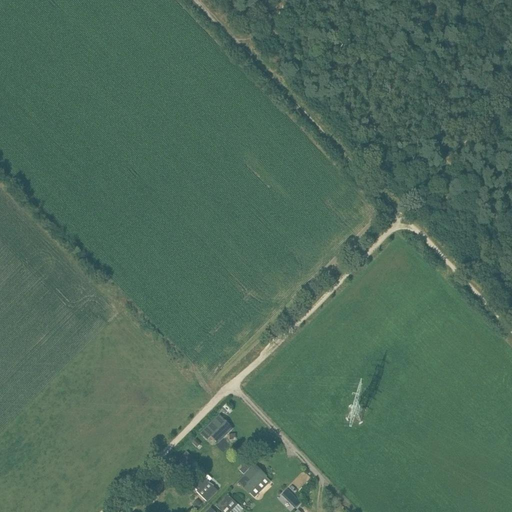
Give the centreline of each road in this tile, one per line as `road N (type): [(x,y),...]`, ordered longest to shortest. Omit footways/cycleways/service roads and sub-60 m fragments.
road 1 (track): [(398,214),(231,385)]
road 2 (track): [(398,214),(237,48)]
road 3 (track): [(231,385),(105,511)]
road 4 (track): [(353,511),(231,385)]
road 5 (track): [(511,332),(398,214)]
